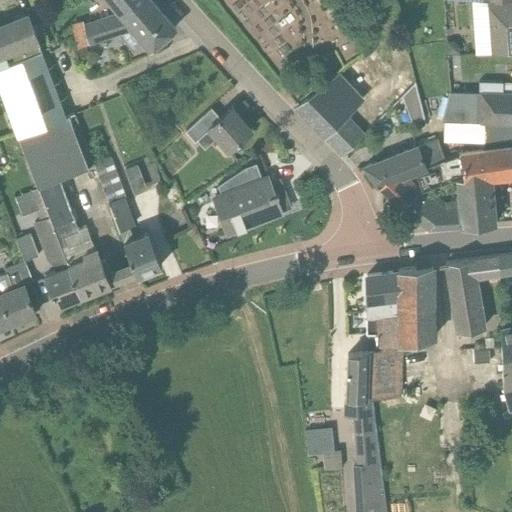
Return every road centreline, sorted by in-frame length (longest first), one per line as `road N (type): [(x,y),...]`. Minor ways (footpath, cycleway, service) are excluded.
road 1 (tertiary): [(0,372),(150,306),(361,253)]
road 2 (unclassified): [(361,253),(341,176),(174,0)]
road 3 (tertiary): [(361,253),(511,239)]
